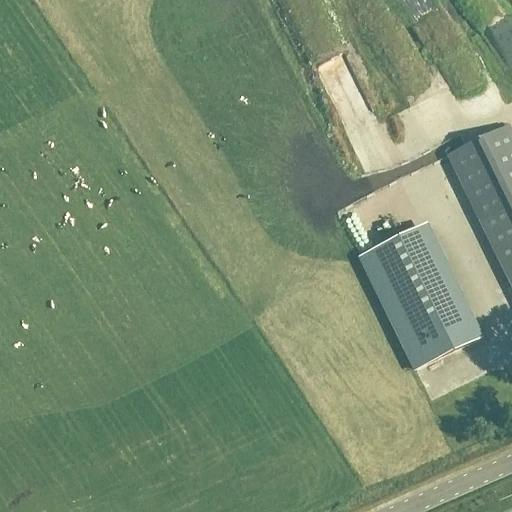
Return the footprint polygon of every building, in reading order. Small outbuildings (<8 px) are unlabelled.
[(333,96),(343,92),(336,77),(353,70),(337,34),(311,46),(333,96)] [(480,52),(450,63),(466,104),(496,93),(480,52)] [(433,75),(406,87),(414,105),(441,94),(433,75)] [(449,158),(511,287),(511,139),(507,130),(449,158)] [(416,373),(478,342),(423,230),(361,260),(416,373)]
